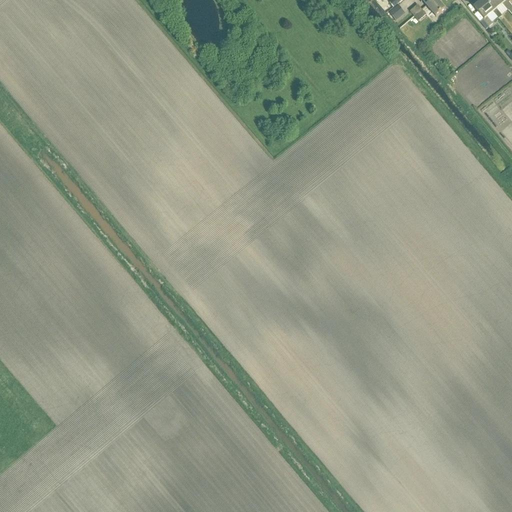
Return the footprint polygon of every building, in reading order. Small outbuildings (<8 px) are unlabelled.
[(394,0),(388,5),(393,10),(404,0),(394,0)] [(436,0),(435,0),(427,7),(436,18),(445,10),(436,0)] [(494,13),(493,14),(499,20),(502,18),(496,11),(502,6),(504,5),(499,0),(484,0),(484,1),(494,13)] [(499,0),(504,5),(502,6),(508,13),(511,10),(508,5),(510,4),(508,1),(509,0),(499,0)] [(483,21),(489,28),(493,25),(487,19),(493,14),(494,13),(484,1),(474,9),(484,20),(483,21)] [(418,6),(410,13),(414,18),(422,11),(418,6)] [(399,7),(390,15),(397,23),(406,15),(399,7)] [(426,16),(422,11),(414,18),(415,18),(418,23),(426,16)] [(418,23),(415,18),(402,29),(412,42),(416,38),(418,37),(412,29),(419,23),(418,23)]
